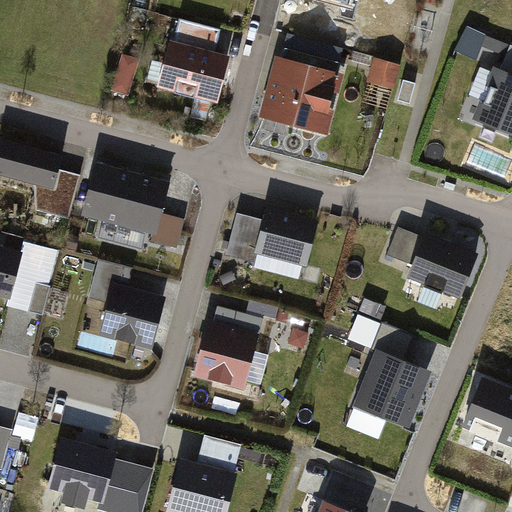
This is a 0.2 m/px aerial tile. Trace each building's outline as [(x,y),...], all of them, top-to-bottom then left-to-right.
[(511,41),(469,27),(460,51),(511,68),(511,41)] [(287,55),(343,70),(349,48),(293,33),(287,55)] [(233,58),(174,41),(159,92),(219,109),(233,58)] [(378,56),(371,82),(399,88),(405,63),(378,56)] [(338,73),(276,57),(261,113),(329,131),(334,110),(328,108),(338,73)] [(511,77),(493,70),(473,122),(511,137),(511,77)] [(55,153),(0,139),(0,174),(27,181),(30,208),(64,216),(74,174),(52,168),(55,153)] [(164,177),(91,160),(78,213),(152,230),(164,177)] [(315,222),(271,211),(269,220),(261,250),(305,261),(315,222)] [(261,250),(269,220),(236,212),(225,254),(258,262),(261,250)] [(399,228),(387,257),(412,268),(424,238),(399,228)] [(479,256),(426,235),(424,238),(412,268),(407,281),(461,302),(479,256)] [(24,254),(0,248),(0,299),(12,302),(24,254)] [(161,293),(106,279),(93,333),(148,347),(161,293)] [(50,287),(36,284),(30,313),(45,315),(50,287)] [(253,331),(202,319),(189,374),(240,387),(253,331)] [(256,379),(266,381),(272,353),(261,351),(256,379)] [(433,374),(377,351),(354,408),(410,431),(433,374)] [(511,387),(483,376),(464,422),(511,440),(511,387)] [(15,426),(0,424),(0,468),(9,470),(15,426)] [(119,455),(60,442),(49,491),(62,495),(61,509),(75,511),(85,511),(88,503),(104,505),(119,455)] [(227,511),(237,475),(182,461),(170,509),(180,511),(227,511)] [(359,511),(321,496),(314,511),(359,511)]
